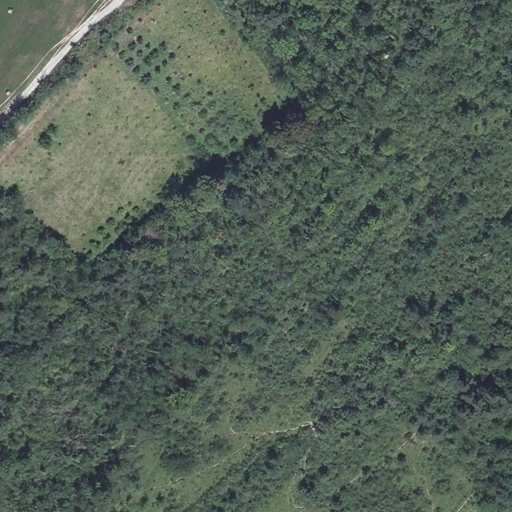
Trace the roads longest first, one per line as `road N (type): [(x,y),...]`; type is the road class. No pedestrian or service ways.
road 1 (track): [(0,371),(166,221),(488,0)]
road 2 (track): [(107,0),(0,119)]
